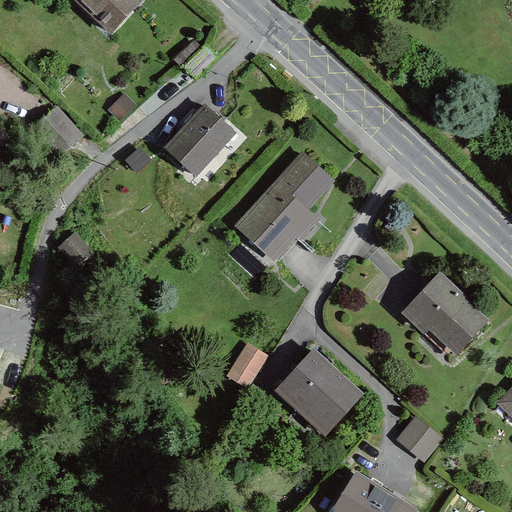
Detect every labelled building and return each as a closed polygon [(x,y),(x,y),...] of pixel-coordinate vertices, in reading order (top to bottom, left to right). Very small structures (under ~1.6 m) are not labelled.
[(151,3),(148,0),(75,0),(116,39),(151,3)] [(207,44),(186,62),(198,77),(220,59),(207,44)] [(127,95),(111,110),(122,122),(138,107),(127,95)] [(64,108),(41,125),(62,153),(85,136),(64,108)] [(208,110),(169,151),(200,180),(239,139),(208,110)] [(0,129),(0,172),(21,156),(0,129)] [(306,157),(235,229),(276,270),(322,224),(311,213),(337,187),(306,157)] [(493,324),(443,277),(405,317),(455,364),(493,324)] [(249,340),(226,374),(248,384),(269,354),(249,340)] [(369,397),(319,352),(281,392),(331,438),(369,397)] [(511,394),(500,407),(511,418),(511,394)] [(423,415),(404,437),(429,461),(447,438),(423,415)] [(419,511),(420,511),(361,475),(337,511),(419,511)]
